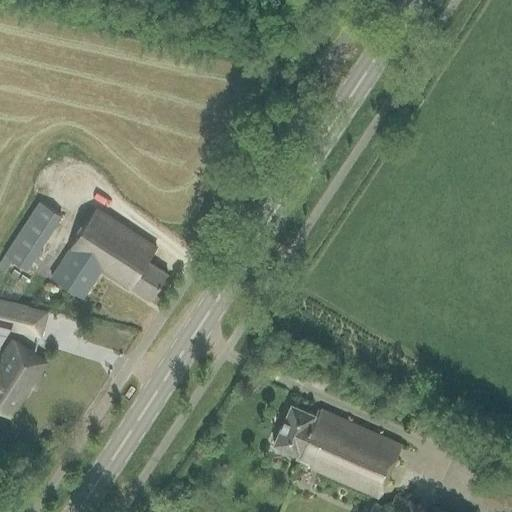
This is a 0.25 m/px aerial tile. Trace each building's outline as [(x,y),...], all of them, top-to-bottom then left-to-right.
[(39,202),(0,262),(0,269),(4,272),(11,261),(27,272),(63,217),(39,202)] [(152,301),(169,276),(147,262),(157,248),(98,210),(53,278),(85,299),(102,272),(131,291),(133,288),(152,301)] [(28,305),(0,297),(0,328),(21,333),(28,305)] [(0,363),(0,404),(15,414),(28,391),(32,393),(43,375),(40,373),(47,361),(14,341),(1,364),(0,363)] [(380,496),(403,445),(319,408),(316,412),(294,403),(277,441),(299,450),(297,454),(311,460),(309,464),(380,496)] [(414,511),(419,504),(395,494),(388,510),(392,511),(414,511)]
